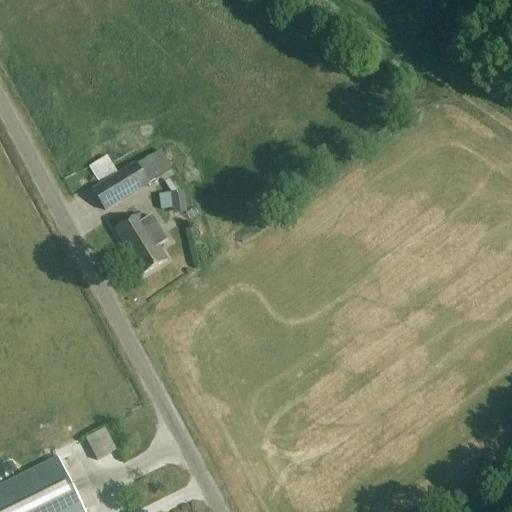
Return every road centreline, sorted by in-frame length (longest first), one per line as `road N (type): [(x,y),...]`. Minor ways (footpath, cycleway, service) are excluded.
road 1 (unclassified): [(218,511),(0,101)]
road 2 (track): [(334,0),(511,127)]
